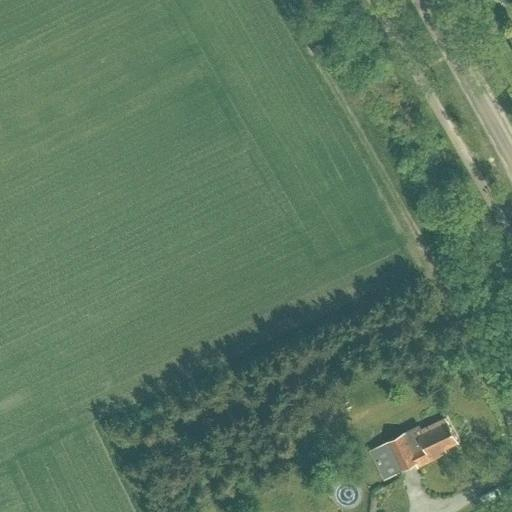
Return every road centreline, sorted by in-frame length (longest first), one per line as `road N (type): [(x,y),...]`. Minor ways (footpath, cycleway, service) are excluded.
road 1 (track): [(261,0),(511,414)]
road 2 (tertiary): [(511,155),(424,0)]
